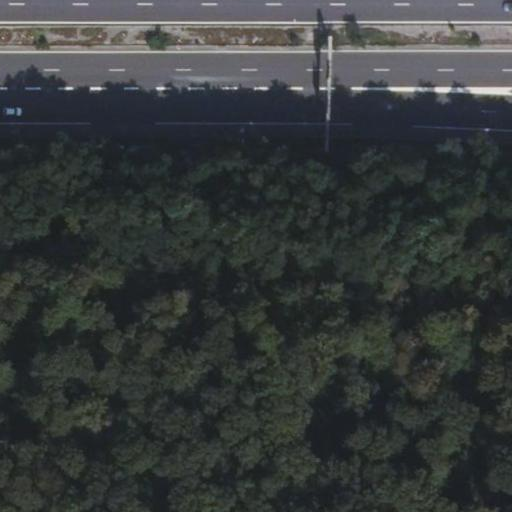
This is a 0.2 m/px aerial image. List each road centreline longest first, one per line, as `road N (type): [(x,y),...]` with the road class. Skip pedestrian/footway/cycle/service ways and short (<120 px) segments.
road 1 (trunk): [(0,76),(316,75)]
road 2 (trunk): [(316,75),(378,102),(511,108)]
road 3 (trunk): [(316,75),(511,72)]
